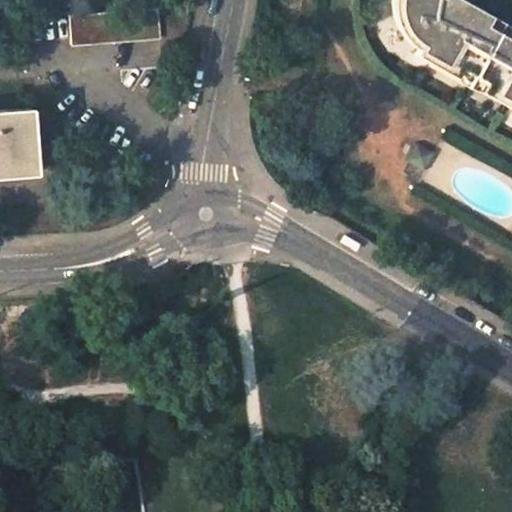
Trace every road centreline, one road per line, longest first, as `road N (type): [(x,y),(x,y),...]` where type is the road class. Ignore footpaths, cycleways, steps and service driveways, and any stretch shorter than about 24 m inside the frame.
road 1 (unclassified): [(206,213),(238,213),(286,232),(511,371)]
road 2 (unclassified): [(0,270),(97,263),(206,213)]
road 3 (unclassified): [(233,0),(206,139),(206,213)]
